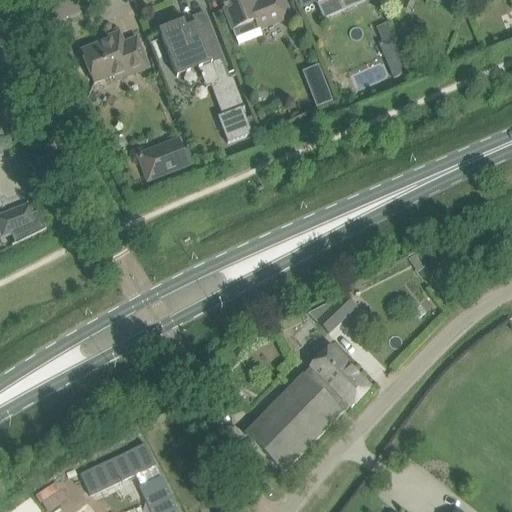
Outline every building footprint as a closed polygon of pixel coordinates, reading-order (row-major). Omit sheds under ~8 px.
[(220,0),(239,46),(262,37),(260,30),(291,18),(283,0),(262,0),(259,1),(258,0),(220,0)] [(314,0),(317,5),(324,20),(344,12),(341,4),(349,0),(314,0)] [(159,31),(166,50),(177,78),(199,70),(207,89),(211,87),(223,116),(218,118),(228,144),(252,135),(243,110),(245,109),(232,77),(230,78),(223,61),(216,42),(205,46),(197,25),(184,30),(182,24),(185,23),(184,22),(159,31)] [(409,42),(414,30),(401,25),(396,37),(409,42)] [(149,69),(145,58),(137,39),(124,44),(120,34),(106,39),(108,42),(81,53),(94,85),(113,78),(114,77),(116,82),(149,69)] [(402,55),(386,61),(394,79),(409,72),(402,55)] [(329,91),(314,97),(318,108),(333,102),(329,91)] [(190,166),(180,140),(137,157),(147,183),(190,166)] [(13,245),(14,246),(48,229),(39,209),(38,209),(39,213),(33,215),(29,206),(12,213),(12,214),(13,214),(19,229),(4,235),(4,234),(3,235),(3,236),(11,233),(17,243),(13,245)] [(416,257),(410,262),(418,273),(425,269),(416,257)] [(418,273),(417,274),(424,283),(432,278),(425,269),(418,273)] [(326,306),(308,315),(317,324),(318,323),(329,335),(342,322),(326,306)] [(311,368),(292,388),(311,407),(321,396),(330,405),(339,396),(349,406),(352,408),(370,389),(331,348),(311,368)] [(292,388),(246,435),(284,473),(327,430),(350,406),(352,409),(352,408),(349,406),(339,396),(330,405),(321,396),(311,407),(292,388)] [(241,392),(232,400),(237,405),(246,398),(241,392)] [(159,407),(139,418),(145,429),(146,430),(166,420),(165,419),(159,407)] [(142,439),(79,473),(90,494),(153,460),(142,439)] [(178,511),(162,476),(140,486),(151,511),(178,511)] [(94,511),(88,503),(76,511),(94,511)]
